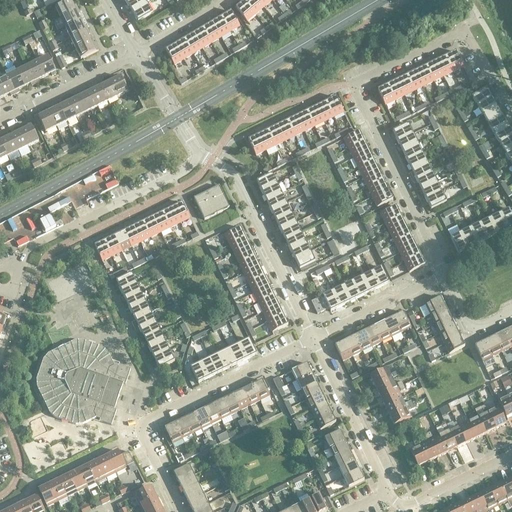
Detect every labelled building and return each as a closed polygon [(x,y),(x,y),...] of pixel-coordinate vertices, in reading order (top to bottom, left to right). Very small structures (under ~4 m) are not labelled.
[(55,8),(60,19),(78,10),(76,6),(73,7),(70,0),(55,8)] [(147,4),(144,0),(133,0),(127,4),(132,13),(147,4)] [(263,8),(256,0),(246,0),(244,2),(255,15),(263,8)] [(272,1),(270,0),(256,0),(263,8),(272,1)] [(255,15),(244,2),(236,9),(247,22),(255,15)] [(153,14),(147,4),(132,13),(138,23),(153,14)] [(283,6),(278,9),(283,15),(287,11),(283,6)] [(80,14),(78,10),(60,19),(65,29),(80,21),(77,15),(80,14)] [(231,12),(221,18),(230,33),(240,27),(231,12)] [(230,33),(221,18),(212,23),(221,38),(230,33)] [(83,27),(80,21),(65,29),(70,39),(88,30),(86,26),(83,27)] [(221,38),(212,23),(203,29),(211,44),(221,38)] [(211,44),(203,29),(193,34),(202,49),(211,44)] [(90,35),(88,30),(70,39),(75,49),(90,42),(87,36),(90,35)] [(202,49),(193,34),(184,40),(193,55),(202,49)] [(193,55),(184,40),(175,45),(184,60),(193,55)] [(93,48),(90,42),(75,49),(81,60),(98,51),(96,47),(93,48)] [(184,60),(175,45),(165,51),(174,66),(184,60)] [(463,68),(455,52),(445,57),(453,73),(463,68)] [(61,56),(56,59),(61,70),(67,67),(61,56)] [(48,57),(37,62),(45,77),(51,74),(52,77),(57,74),(48,57)] [(453,73),(445,57),(436,62),(443,77),(453,73)] [(45,77),(37,62),(27,67),(36,85),(40,82),(39,80),(45,77)] [(443,77),(436,62),(426,67),(434,82),(443,77)] [(36,85),(27,67),(17,72),(24,87),(30,84),(31,87),(36,85)] [(434,82),(426,67),(416,71),(424,87),(434,82)] [(424,87),(416,71),(407,76),(414,92),(424,87)] [(24,87),(17,72),(7,77),(15,95),(19,93),(18,90),(24,87)] [(123,76),(110,82),(117,98),(128,92),(124,83),(126,82),(123,76)] [(414,92),(407,76),(397,81),(404,96),(414,92)] [(15,95),(7,77),(0,80),(0,89),(4,97),(10,94),(11,97),(15,95)] [(404,96),(397,81),(387,86),(395,101),(404,96)] [(117,98),(110,82),(104,85),(103,83),(99,85),(107,103),(117,98)] [(107,103),(99,85),(94,87),(96,90),(90,93),(97,108),(107,103)] [(395,101),(387,86),(377,91),(385,106),(395,101)] [(471,98),(477,107),(492,98),(486,89),(471,98)] [(97,108),(90,93),(83,95),(82,93),(78,95),(87,113),(97,108)] [(87,113),(78,95),(74,97),(75,100),(69,103),(76,118),(87,113)] [(343,113),(336,98),(326,103),(333,118),(343,113)] [(497,108),(492,98),(477,107),(483,117),(497,108)] [(76,118),(69,103),(63,106),(62,103),(58,105),(66,123),(76,118)] [(333,118),(326,103),(316,107),(324,123),(333,118)] [(66,123),(58,105),(53,107),(55,110),(49,113),(56,128),(66,123)] [(324,123),(316,107),(306,112),(314,128),(324,123)] [(503,117),(497,108),(483,117),(488,126),(503,117)] [(314,128),(306,112),(297,117),(304,132),(314,128)] [(56,128),(49,113),(43,116),(41,113),(37,116),(45,133),(56,128)] [(304,132),(297,117),(287,122),(295,137),(304,132)] [(508,126),(503,117),(488,126),(494,135),(508,126)] [(295,137),(287,122),(277,126),(285,142),(295,137)] [(27,129),(21,132),(28,147),(39,142),(30,124),(25,127),(27,129)] [(392,132),(397,142),(413,134),(408,124),(392,132)] [(285,142),(277,126),(268,131),(275,147),(285,142)] [(511,136),(511,132),(508,126),(494,135),(499,144),(511,136)] [(275,147),(268,131),(258,136),(265,151),(275,147)] [(28,147),(21,132),(15,135),(13,133),(9,135),(18,152),(28,147)] [(364,142),(359,132),(343,140),(348,150),(364,142)] [(418,144),(413,134),(397,142),(402,152),(418,144)] [(18,152),(9,135),(5,137),(6,139),(0,142),(8,157),(18,152)] [(265,151),(258,136),(248,141),(255,156),(265,151)] [(511,149),(511,136),(499,144),(505,154),(511,149)] [(369,152),(364,142),(348,150),(353,159),(369,152)] [(422,154),(418,144),(402,152),(407,161),(422,154)] [(373,161),(369,152),(353,159),(358,169),(373,161)] [(427,164),(422,154),(407,161),(412,171),(427,164)] [(378,171),(373,161),(358,169),(363,179),(378,171)] [(432,173),(427,164),(412,171),(416,181),(432,173)] [(383,181),(378,171),(363,179),(367,188),(383,181)] [(437,183),(432,173),(416,181),(421,191),(437,183)] [(277,185),(272,175),(257,182),(261,192),(277,185)] [(388,190),(383,181),(367,188),(372,198),(388,190)] [(441,193),(437,183),(421,191),(426,200),(441,193)] [(282,194),(277,185),(261,192),(266,202),(282,194)] [(219,187),(206,193),(217,214),(229,208),(219,187)] [(393,200),(388,190),(372,198),(377,208),(393,200)] [(217,214),(206,193),(193,199),(204,221),(217,214)] [(446,203),(441,193),(426,200),(431,210),(446,203)] [(286,204),(282,194),(266,202),(271,212),(286,204)] [(190,219),(182,204),(172,208),(180,224),(190,219)] [(291,214),(286,204),(271,212),(276,221),(291,214)] [(380,215),(385,225),(401,217),(396,207),(380,215)] [(180,224),(172,208),(162,213),(170,229),(180,224)] [(511,216),(509,210),(499,214),(507,230),(511,227),(511,216)] [(170,229),(162,213),(153,218),(160,233),(170,229)] [(296,223),(291,214),(276,221),(280,231),(296,223)] [(507,230),(499,214),(489,219),(497,235),(507,230)] [(405,227),(401,217),(385,225),(390,234),(405,227)] [(160,233),(153,218),(143,223),(151,238),(160,233)] [(497,235),(489,219),(479,224),(487,239),(497,235)] [(151,238),(143,223),(133,227),(141,243),(151,238)] [(301,233),(296,223),(280,231),(285,241),(301,233)] [(487,239),(479,224),(470,229),(477,244),(487,239)] [(141,243),(133,227),(124,232),(131,248),(141,243)] [(410,236),(405,227),(390,234),(395,244),(410,236)] [(225,236),(229,246),(245,238),(240,228),(225,236)] [(477,244),(470,229),(460,233),(468,249),(477,244)] [(131,248),(124,232),(114,237),(122,252),(131,248)] [(305,243),(301,233),(285,241),(290,250),(305,243)] [(468,249),(460,233),(450,238),(458,254),(468,249)] [(415,246),(410,236),(395,244),(399,254),(415,246)] [(122,252),(114,237),(104,242),(112,257),(122,252)] [(250,248),(245,238),(229,246),(234,255),(250,248)] [(112,257),(104,242),(94,247),(102,262),(112,257)] [(310,252),(305,243),(290,250),(295,260),(310,252)] [(420,256),(415,246),(399,254),(404,263),(420,256)] [(254,257),(250,248),(234,255),(239,265),(254,257)] [(315,262),(310,252),(295,260),(300,270),(315,262)] [(425,266),(420,256),(404,263),(409,273),(425,266)] [(259,267),(254,257),(239,265),(244,275),(259,267)] [(264,277),(259,267),(244,275),(248,284),(264,277)] [(389,283),(381,268),(371,273),(379,288),(389,283)] [(379,288),(371,273),(362,277),(369,293),(379,288)] [(136,284),(131,274),(116,282),(121,292),(136,284)] [(269,287),(264,277),(248,284),(253,294),(269,287)] [(369,293),(362,277),(352,282),(359,298),(369,293)] [(359,298),(352,282),(342,287),(350,302),(359,298)] [(141,294),(136,284),(121,292),(126,301),(141,294)] [(273,296),(269,287),(253,294),(258,304),(273,296)] [(350,302),(342,287),(332,292),(340,307),(350,302)] [(340,307),(332,292),(322,297),(326,303),(329,309),(330,312),(340,307)] [(146,303),(141,294),(126,301),(130,311),(146,303)] [(278,306),(273,296),(258,304),(263,313),(278,306)] [(326,303),(322,297),(311,302),(314,308),(326,303)] [(445,308),(440,298),(425,306),(430,316),(445,308)] [(151,313),(146,303),(130,311),(135,321),(151,313)] [(329,309),(326,303),(314,308),(317,315),(329,309)] [(283,316),(278,306),(263,313),(267,323),(283,316)] [(450,318),(445,308),(430,316),(435,325),(450,318)] [(155,323),(151,313),(135,321),(140,330),(155,323)] [(411,328),(403,313),(393,318),(401,333),(411,328)] [(288,326),(283,316),(267,323),(272,333),(288,326)] [(401,333),(393,318),(384,323),(391,338),(401,333)] [(455,327),(450,318),(435,325),(439,335),(455,327)] [(160,332),(155,323),(140,330),(145,340),(160,332)] [(391,338),(384,323),(374,327),(381,343),(391,338)] [(381,343),(374,327),(364,332),(372,348),(381,343)] [(460,337),(455,327),(439,335),(444,345),(460,337)] [(165,342),(160,332),(145,340),(149,350),(165,342)] [(372,348),(364,332),(354,337),(362,352),(372,348)] [(511,348),(504,332),(494,337),(502,353),(511,348)] [(362,352),(354,337),(345,342),(352,357),(362,352)] [(464,347),(460,337),(444,345),(449,355),(464,347)] [(502,353),(494,337),(484,342),(492,357),(502,353)] [(257,355),(249,339),(239,344),(247,360),(257,355)] [(37,387),(50,413),(55,418),(75,425),(83,425),(96,418),(94,413),(101,416),(99,422),(111,426),(116,410),(114,410),(123,384),(125,385),(130,370),(119,366),(117,371),(109,369),(114,366),(107,353),(102,348),(81,341),(74,342),(48,354),(43,360),(36,380),(37,387)] [(170,352),(165,342),(149,350),(154,359),(170,352)] [(352,357),(345,342),(335,346),(342,362),(352,357)] [(492,357),(484,342),(474,347),(482,362),(492,357)] [(247,360),(239,344),(229,349),(237,364),(247,360)] [(237,364),(229,349),(220,354),(227,369),(237,364)] [(174,362),(170,352),(154,359),(159,369),(174,362)] [(227,369),(220,354),(210,359),(218,374),(227,369)] [(218,374),(210,359),(200,363),(208,379),(218,374)] [(208,379),(200,363),(190,368),(198,384),(208,379)] [(312,374),(307,364),(291,372),(296,382),(312,374)] [(370,377),(375,387),(392,379),(387,369),(370,377)] [(316,384),(312,374),(296,382),(301,391),(316,384)] [(508,376),(500,380),(505,389),(511,385),(508,376)] [(279,378),(273,381),(278,391),(282,389),(283,388),(279,378)] [(396,389),(392,379),(375,387),(380,397),(396,389)] [(262,381),(252,386),(259,402),(269,397),(262,381)] [(321,393),(316,384),(301,391),(306,401),(321,393)] [(259,402),(252,386),(242,391),(250,406),(259,402)] [(401,398),(396,389),(380,397),(384,407),(401,398)] [(250,406),(242,391),(233,396),(240,411),(250,406)] [(326,403),(321,393),(306,401),(311,411),(326,403)] [(240,411),(233,396),(223,400),(230,416),(240,411)] [(511,415),(511,405),(508,396),(498,401),(506,418),(511,415)] [(406,408),(401,398),(384,407),(389,416),(406,408)] [(230,416),(223,400),(213,405),(221,421),(230,416)] [(331,413),(326,403),(311,411),(315,421),(331,413)] [(221,421),(213,405),(203,410),(211,425),(221,421)] [(448,406),(443,408),(446,415),(451,413),(450,410),(448,406)] [(411,418),(406,408),(389,416),(394,426),(411,418)] [(505,424),(497,408),(487,413),(495,429),(505,424)] [(211,425),(203,410),(194,415),(201,430),(211,425)] [(336,423),(331,413),(315,421),(320,430),(336,423)] [(495,429),(487,413),(477,417),(486,434),(495,429)] [(201,430),(194,415),(184,419),(192,435),(201,430)] [(486,434),(477,417),(468,422),(476,439),(486,434)] [(192,435),(184,419),(174,424),(182,440),(192,435)] [(244,420),(238,423),(241,429),(247,426),(244,420)] [(476,439),(468,422),(458,427),(466,444),(476,439)] [(184,444),(182,440),(174,424),(164,429),(166,432),(173,446),(174,448),(184,444)] [(466,444),(458,427),(448,432),(457,448),(466,444)] [(324,439),(329,449),(345,441),(340,431),(324,439)] [(166,432),(163,433),(170,447),(173,446),(166,432)] [(457,448),(448,432),(439,436),(447,453),(457,448)] [(447,453),(439,436),(429,441),(437,458),(447,453)] [(350,451),(345,441),(329,449),(334,459),(350,451)] [(437,458),(429,441),(419,446),(428,463),(437,458)] [(428,463),(419,446),(409,451),(417,468),(428,463)] [(354,461),(350,451),(334,459),(339,468),(354,461)] [(117,452),(107,457),(116,474),(126,469),(117,452)] [(128,452),(122,455),(127,466),(134,463),(128,452)] [(116,474),(107,457),(97,462),(106,479),(116,474)] [(359,471),(354,461),(339,468),(344,478),(359,471)] [(106,479),(97,462),(88,466),(96,483),(106,479)] [(96,483),(88,466),(78,471),(87,488),(96,483)] [(173,474),(178,484),(194,476),(189,466),(173,474)] [(87,488),(78,471),(68,476),(77,493),(87,488)] [(364,481),(359,471),(344,478),(348,488),(364,481)] [(77,493),(68,476),(59,481),(67,498),(77,493)] [(199,486),(194,476),(178,484),(183,493),(199,486)] [(67,498),(59,481),(49,485),(57,502),(67,498)] [(511,487),(509,481),(499,486),(507,502),(508,504),(510,509),(511,507),(511,487)] [(57,502),(49,485),(39,490),(47,508),(57,502)] [(203,495),(199,486),(183,493),(188,503),(203,495)] [(507,502),(499,486),(489,490),(497,507),(507,502)] [(156,498),(151,488),(134,496),(139,507),(156,498)] [(497,507),(489,490),(480,495),(488,511),(497,507)] [(193,511),(208,505),(203,495),(188,503),(192,511),(193,511)] [(320,495),(310,500),(315,511),(324,511),(327,511),(320,495)] [(487,511),(488,511),(480,495),(470,500),(475,511),(487,511)] [(43,511),(37,497),(26,502),(31,511),(43,511)] [(152,511),(161,508),(156,498),(139,507),(141,511),(152,511)] [(315,511),(310,500),(300,505),(303,511),(315,511)] [(475,511),(470,500),(460,505),(463,511),(475,511)] [(31,511),(26,502),(17,507),(19,511),(31,511)]
